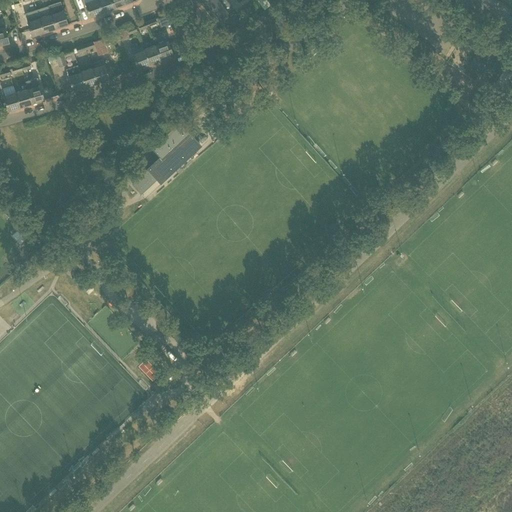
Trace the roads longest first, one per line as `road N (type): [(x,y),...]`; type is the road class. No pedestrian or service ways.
road 1 (unclassified): [(511,111),(89,511)]
road 2 (residential): [(0,119),(217,47)]
road 3 (residential): [(0,54),(153,0)]
